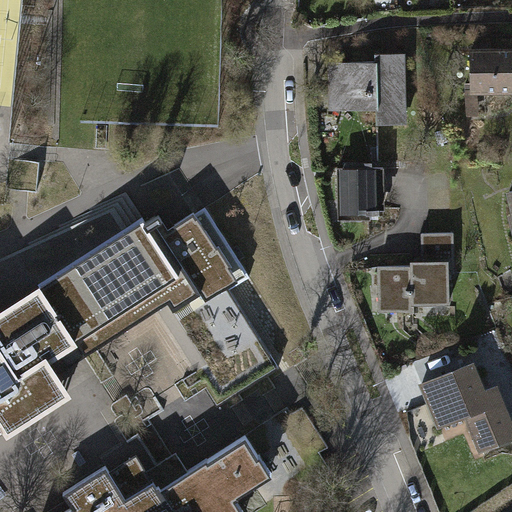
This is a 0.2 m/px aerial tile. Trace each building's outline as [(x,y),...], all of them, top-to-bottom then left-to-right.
[(511,44),(471,46),(472,90),(511,88),(511,44)] [(412,118),(410,50),(382,51),(382,58),(326,60),(328,109),(384,107),(384,119),(412,118)] [(11,192),(38,194),(40,165),(13,163),(11,192)] [(383,163),(345,163),(345,215),(384,215),(383,163)] [(0,430),(2,434),(66,394),(54,376),(190,291),(195,300),(206,293),(212,302),(253,277),(209,207),(163,236),(149,215),(0,309),(0,430)] [(417,264),(380,265),(381,310),(417,310),(416,301),(456,301),(456,230),(427,231),(427,257),(417,257),(417,264)] [(511,436),(511,390),(495,351),(425,382),(444,425),(471,414),(485,447),(511,436)] [(273,475),(246,434),(158,490),(136,455),(107,474),(104,468),(62,495),(71,509),(65,511),(243,511),(235,499),(273,475)]
